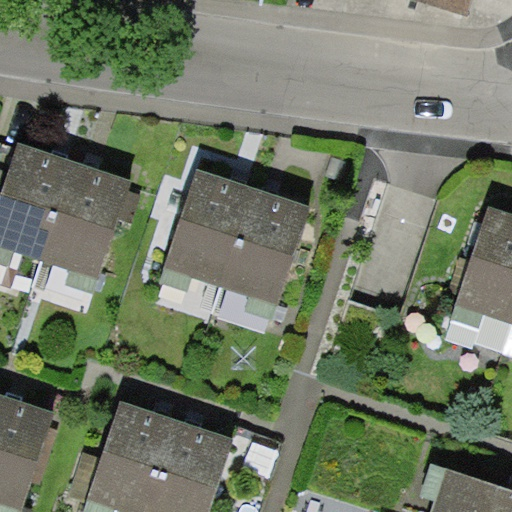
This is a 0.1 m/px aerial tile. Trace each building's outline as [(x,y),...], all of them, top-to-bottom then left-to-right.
[(425,0),(463,12),(466,0),(425,0)] [(126,169),(1,134),(0,136),(0,251),(96,278),(126,169)] [(322,206),(196,171),(166,281),(291,315),(322,206)] [(511,209),(483,202),(453,311),(511,327),(511,209)] [(61,398),(0,381),(0,499),(30,508),(61,398)] [(218,511),(240,432),(115,397),(84,507),(102,511),(218,511)] [(511,511),(511,478),(450,461),(435,511),(511,511)]
